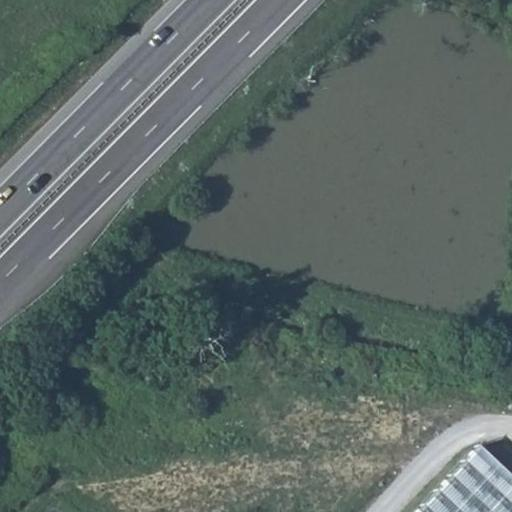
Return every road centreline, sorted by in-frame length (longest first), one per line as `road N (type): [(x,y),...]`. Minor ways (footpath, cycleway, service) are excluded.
road 1 (trunk): [(0,281),(279,0)]
road 2 (trunk): [(210,0),(0,211)]
road 3 (track): [(511,433),(362,394),(321,420),(317,511)]
